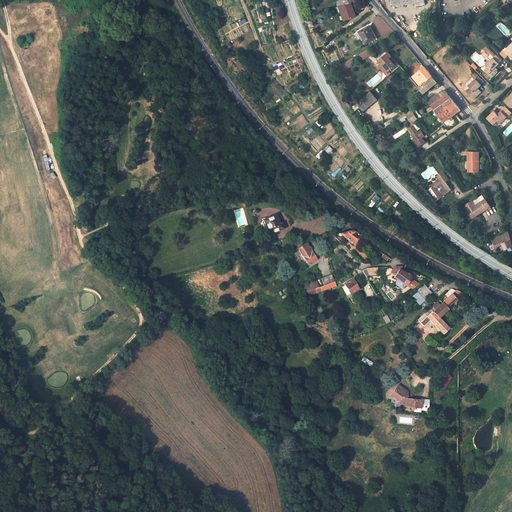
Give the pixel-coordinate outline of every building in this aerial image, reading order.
[(339,0),(340,6),(338,7),(343,21),(354,17),(350,2),(352,0),(339,0)] [(377,38),(369,26),(359,32),(366,44),(377,38)] [(511,42),(503,51),(509,57),(511,53),(511,42)] [(502,61),(496,54),(494,56),(491,53),(485,47),(481,52),(486,57),(489,60),(487,62),(489,64),(484,69),(485,70),(492,77),(499,70),(496,67),(502,61)] [(399,66),(389,52),(378,60),(381,63),(379,64),(385,72),(388,70),(391,73),(399,66)] [(424,67),(413,76),(421,86),(432,77),(424,67)] [(421,86),(413,76),(410,78),(418,88),(421,86)] [(434,85),(436,87),(439,84),(432,77),(421,86),(418,88),(424,94),(434,85)] [(478,88),(482,85),(475,78),(468,86),(469,87),(466,90),(467,92),(474,99),(481,92),(478,88)] [(451,98),(444,90),(440,93),(445,101),(448,99),(451,98)] [(363,111),(379,100),(373,92),(357,103),(363,111)] [(440,93),(428,101),(432,106),(434,109),(445,101),(440,93)] [(434,109),(443,122),(461,110),(458,106),(451,98),(434,109)] [(415,111),(407,116),(408,118),(412,123),(420,118),(415,111)] [(497,115),(494,111),(487,119),(495,126),(498,123),(500,124),(507,117),(501,111),(497,115)] [(395,121),(398,124),(408,118),(407,116),(406,114),(395,121)] [(418,148),(425,142),(423,140),(422,138),(425,136),(421,130),(418,132),(413,125),(410,127),(408,129),(416,141),(416,144),(418,148)] [(471,174),(480,173),(478,154),(468,155),(468,164),(470,163),(471,174)] [(430,185),(439,198),(443,196),(441,192),(442,192),(444,195),(451,190),(446,182),(449,180),(444,172),(437,176),(439,179),(430,185)] [(475,208),(486,203),(483,198),(473,203),(475,208)] [(471,220),(490,210),(486,203),(475,208),(473,203),(465,207),(471,220)] [(276,215),(261,221),(267,235),(283,228),(280,219),(278,220),(276,215)] [(359,236),(352,231),(349,231),(339,233),(338,235),(340,236),(341,235),(353,244),(359,236)] [(501,244),(504,250),(511,246),(508,232),(496,239),(498,246),(501,244)] [(289,245),(287,238),(281,239),(283,247),(289,245)] [(301,253),(303,256),(301,258),(306,266),(316,260),(306,244),(304,245),(303,243),(295,245),(294,246),(296,250),(298,249),(301,253)] [(337,247),(332,252),(336,256),(340,251),(337,247)] [(394,277),(405,285),(410,277),(399,269),(401,267),(394,267),(390,272),(395,275),(394,277)] [(322,278),(325,285),(334,282),(331,275),(322,278)] [(347,295),(358,289),(353,280),(345,285),(347,288),(344,290),(347,295)] [(316,281),(302,286),(304,292),(318,287),(316,281)] [(306,296),(334,286),(335,286),(334,282),(325,285),(304,293),(306,296)] [(431,293),(423,284),(416,291),(424,300),(431,293)] [(448,297),(455,291),(450,289),(445,294),(448,297)] [(455,291),(448,297),(442,303),(446,307),(462,293),(457,290),(455,291)] [(432,311),(438,318),(448,309),(446,307),(442,303),(439,300),(430,309),(432,311)] [(420,322),(432,311),(430,309),(417,319),(420,322)] [(448,328),(444,324),(438,318),(432,311),(420,322),(423,326),(430,320),(438,329),(435,332),(439,336),(442,333),(443,333),(448,328)] [(446,374),(438,386),(443,390),(451,377),(446,374)] [(428,411),(429,400),(421,399),(421,400),(407,399),(407,396),(405,395),(407,392),(398,386),(391,395),(399,401),(399,406),(411,407),(411,409),(414,409),(414,411),(420,412),(420,410),(428,411)]
